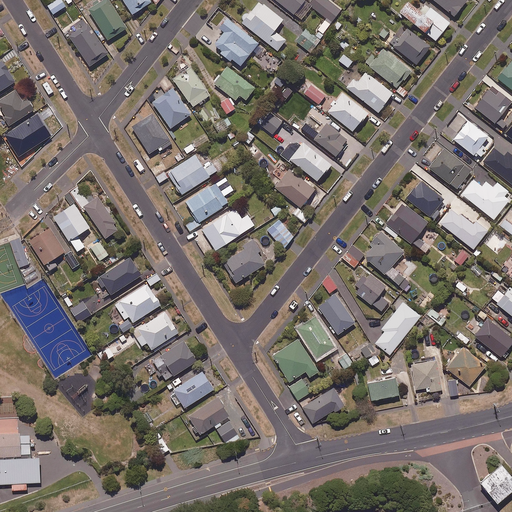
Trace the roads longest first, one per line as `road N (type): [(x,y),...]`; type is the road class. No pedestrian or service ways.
road 1 (residential): [(234,345),(511,0)]
road 2 (residential): [(234,345),(93,125)]
road 3 (tertiary): [(511,416),(302,460)]
road 4 (tertiary): [(302,460),(123,511)]
road 5 (residential): [(191,0),(93,125)]
road 6 (residential): [(93,125),(12,0)]
road 7 (residential): [(302,460),(234,345)]
road 8 (residential): [(93,125),(10,212)]
